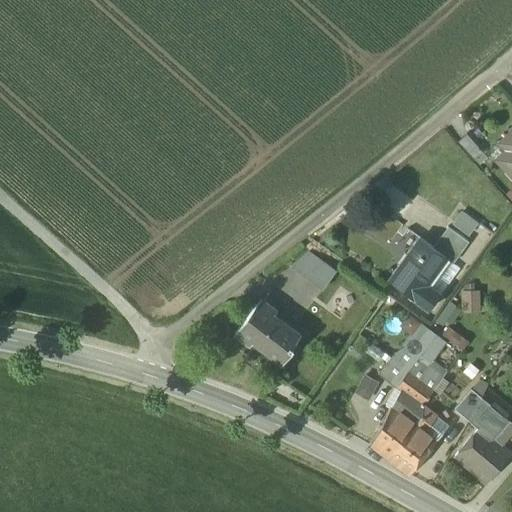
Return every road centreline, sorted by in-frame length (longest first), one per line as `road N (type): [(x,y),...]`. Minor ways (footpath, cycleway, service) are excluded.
road 1 (residential): [(149,374),(156,338),(246,276),(511,58)]
road 2 (secondary): [(438,511),(262,416),(149,374)]
road 3 (track): [(156,338),(0,196)]
road 4 (secondary): [(149,374),(0,341)]
